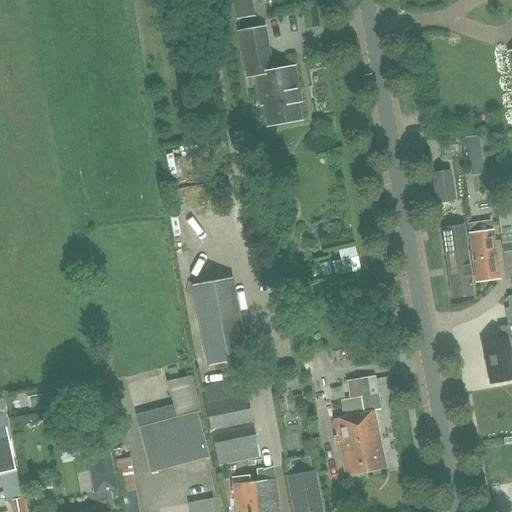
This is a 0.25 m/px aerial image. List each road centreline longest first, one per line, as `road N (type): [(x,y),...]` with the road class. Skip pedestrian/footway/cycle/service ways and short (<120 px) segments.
road 1 (secondary): [(455,511),(365,0)]
road 2 (track): [(227,173),(199,0)]
